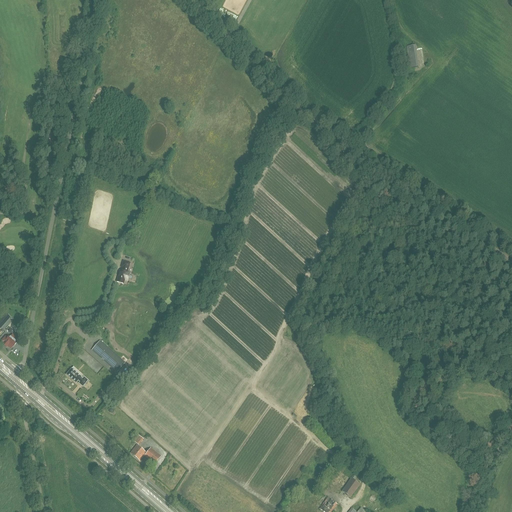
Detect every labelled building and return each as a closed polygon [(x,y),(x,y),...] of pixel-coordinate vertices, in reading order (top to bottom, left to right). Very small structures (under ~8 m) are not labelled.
[(418,63),(415,44),(407,46),(409,64),(418,63)] [(138,261),(140,254),(126,250),(124,257),(138,261)] [(125,277),(126,277),(127,273),(126,273),(129,263),(123,262),(121,267),(122,267),(121,271),(119,271),(116,282),(123,284),(125,277)] [(5,337),(1,342),(3,344),(2,345),(6,348),(7,346),(10,349),(12,347),(13,347),(16,343),(18,340),(12,335),(10,338),(9,337),(7,339),(5,337)] [(92,350),(101,359),(117,372),(124,363),(100,341),(92,350)] [(84,377),(83,379),(81,377),(72,369),(71,369),(67,374),(66,375),(67,375),(76,383),(78,380),(80,382),(79,383),(79,384),(82,386),(83,387),(83,386),(88,381),(88,380),(84,377)] [(139,446),(144,439),(138,435),(133,441),(139,446)] [(147,453),(137,445),(130,454),(140,461),(144,456),(154,464),(161,456),(151,448),(147,453)] [(342,492),(351,498),(360,485),(351,479),(342,492)] [(327,498),(320,509),(323,511),(331,511),(337,505),(327,498)]
